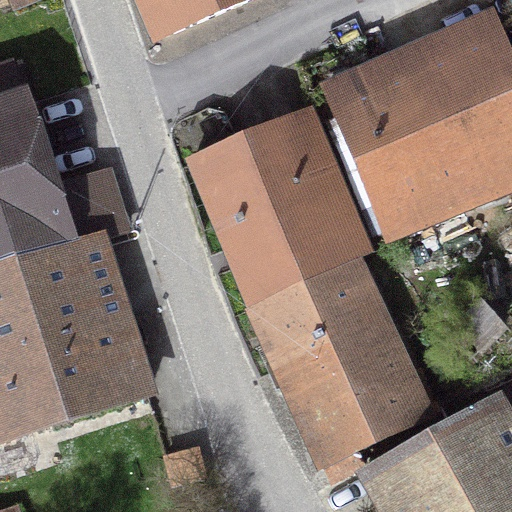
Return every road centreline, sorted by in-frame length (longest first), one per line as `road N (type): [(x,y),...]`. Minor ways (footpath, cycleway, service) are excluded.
road 1 (residential): [(263,511),(131,106)]
road 2 (residential): [(400,0),(131,106)]
